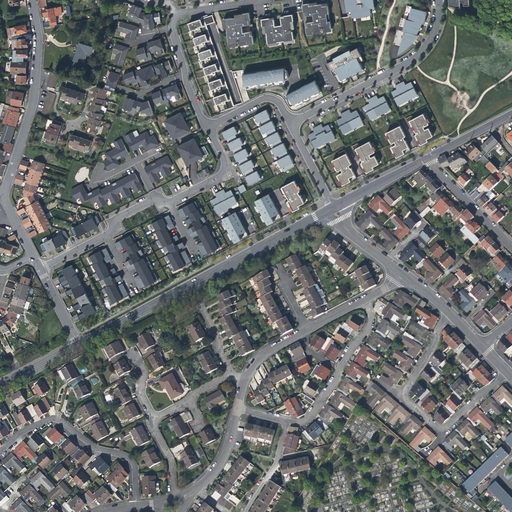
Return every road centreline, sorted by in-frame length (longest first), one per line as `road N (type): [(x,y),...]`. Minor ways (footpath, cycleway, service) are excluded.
road 1 (tertiary): [(78,344),(322,213)]
road 2 (residential): [(449,313),(400,397),(440,433),(509,373)]
road 3 (residential): [(289,123),(414,58),(433,31),(436,0)]
road 4 (residential): [(105,234),(118,226),(116,218),(155,197),(167,202),(218,176),(222,161),(207,125)]
road 5 (residential): [(32,86),(3,191),(31,255)]
road 6 (residential): [(20,431),(52,417),(90,447),(119,454),(130,467),(132,504)]
road 7 (residential): [(360,299),(365,328),(308,417),(285,421)]
road 8 (residential): [(425,158),(511,246)]
